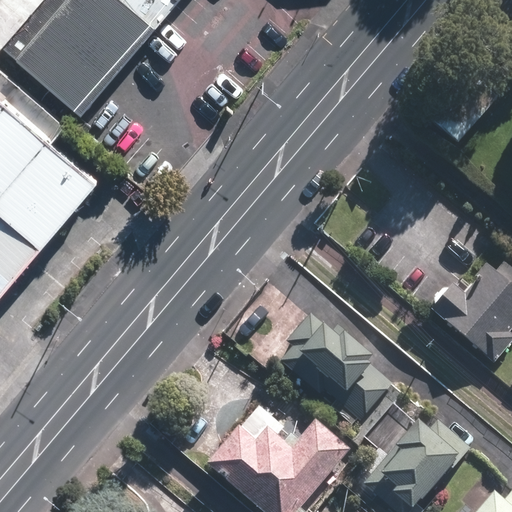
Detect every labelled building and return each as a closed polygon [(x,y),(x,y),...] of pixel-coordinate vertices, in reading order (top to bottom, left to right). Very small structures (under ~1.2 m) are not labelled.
[(123,0),(42,0),(3,47),(80,113),(155,26),(123,0)] [(123,0),(155,26),(177,0),(123,0)] [(477,69),(435,116),(462,141),(505,94),(477,69)] [(62,131),(0,77),(0,302),(111,173),(110,172),(62,131)] [(511,329),(511,265),(495,249),(469,277),(475,283),(448,313),(491,353),(511,329)] [(328,390),(362,419),(394,381),(374,364),(381,356),(343,323),(339,328),(317,309),(277,355),(323,395),(328,390)] [(265,399),(213,458),(275,511),(319,511),(320,511),(309,501),(357,446),(320,414),(304,433),(265,399)] [(363,484),(394,511),(425,511),(428,510),(422,505),(475,444),(441,415),(435,422),(425,413),(363,484)] [(511,511),(511,479),(509,477),(478,511),(511,511)]
